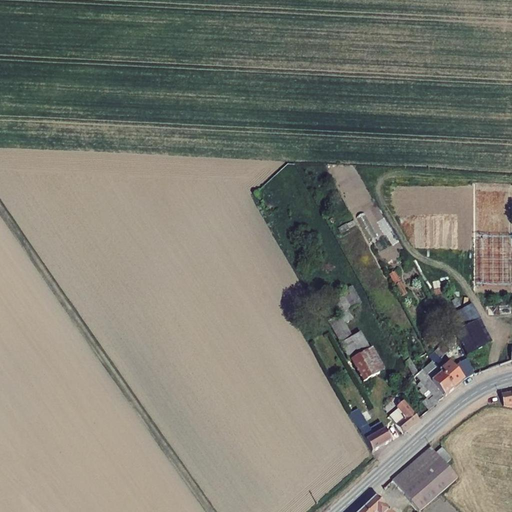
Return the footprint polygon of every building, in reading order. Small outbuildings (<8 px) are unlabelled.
[(360,383),(383,372),(363,330),(351,336),(345,324),(353,320),(349,310),(361,304),(352,286),(330,297),(339,316),(330,320),(360,383)] [(446,316),(465,355),(491,343),(472,304),(446,316)] [(452,382),(474,373),(469,359),(459,363),(456,358),(450,361),(441,346),(436,352),(438,356),(452,382)] [(452,382),(438,356),(429,361),(434,369),(430,372),(440,390),(452,382)] [(511,391),(502,392),(504,404),(511,402),(511,391)] [(401,427),(417,411),(409,403),(401,394),(394,400),(396,402),(386,410),(401,427)] [(352,416),(355,422),(368,446),(387,435),(377,416),(368,421),(365,416),(369,413),(366,408),(352,416)] [(457,476),(446,464),(437,454),(430,446),(393,482),(421,510),(457,476)] [(442,449),(437,454),(446,464),(451,458),(442,449)] [(389,511),(377,498),(362,511),(389,511)]
